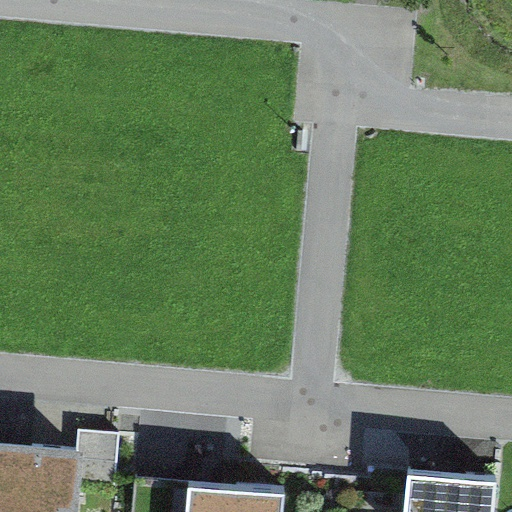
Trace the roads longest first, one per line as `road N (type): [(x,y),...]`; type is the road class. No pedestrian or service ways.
road 1 (residential): [(315,403),(344,69)]
road 2 (residential): [(344,69),(298,24),(59,0)]
road 3 (residential): [(511,119),(399,110),(344,69)]
